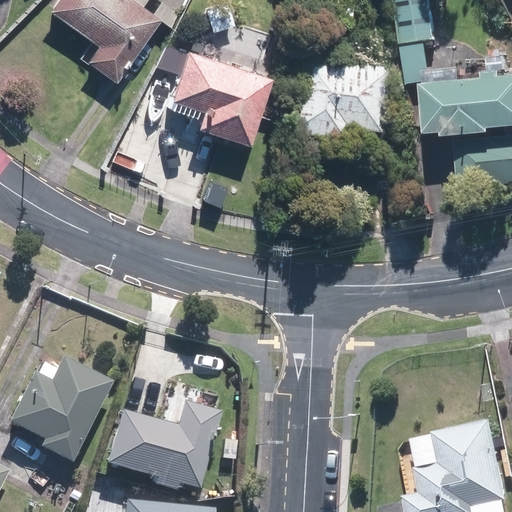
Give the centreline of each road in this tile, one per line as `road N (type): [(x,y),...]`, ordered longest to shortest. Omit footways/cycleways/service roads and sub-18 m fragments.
road 1 (tertiary): [(0,180),(69,226),(124,250),(192,273),(312,294)]
road 2 (residential): [(312,294),(301,511)]
road 3 (tertiary): [(312,294),(424,289),(511,272)]
